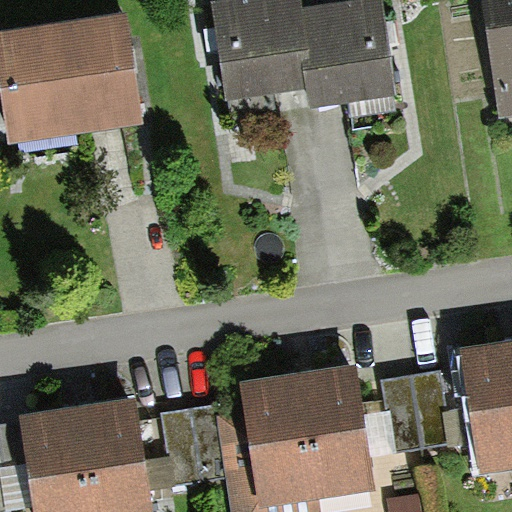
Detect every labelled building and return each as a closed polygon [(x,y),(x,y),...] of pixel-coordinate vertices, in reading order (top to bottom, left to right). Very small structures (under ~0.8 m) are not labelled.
[(288,0),(275,0),(213,10),(230,113),(386,87),(372,1),(291,14),(288,0)] [(511,0),(497,0),(482,2),(494,88),(511,85),(511,0)] [(114,25),(1,42),(16,136),(129,119),(114,25)] [(511,357),(480,363),(497,459),(511,455),(511,357)] [(346,379),(253,395),(257,417),(227,422),(242,511),(315,511),(311,485),(363,476),(346,379)] [(143,511),(127,409),(35,423),(48,511),(143,511)]
